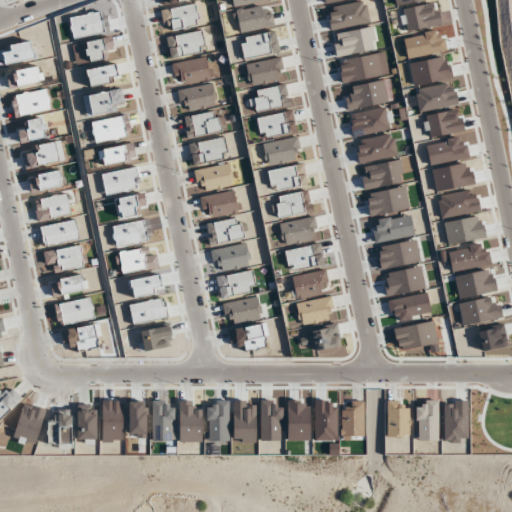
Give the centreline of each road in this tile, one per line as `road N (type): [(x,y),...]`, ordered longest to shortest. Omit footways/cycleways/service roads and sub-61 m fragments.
road 1 (residential): [(511,372),(46,369)]
road 2 (residential): [(129,0),(207,373)]
road 3 (residential): [(296,0),(374,372)]
road 4 (residential): [(462,0),(511,232)]
road 5 (residential): [(46,369),(0,184)]
